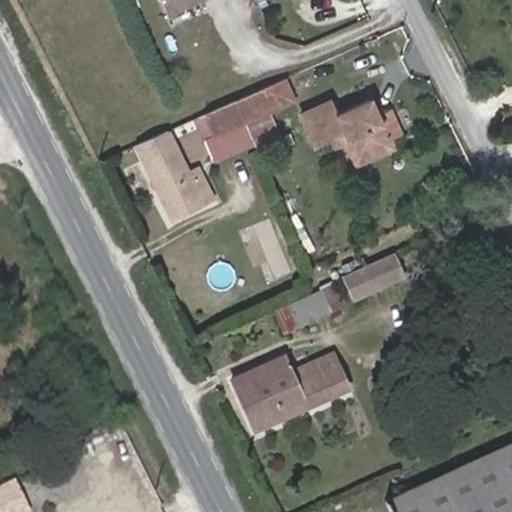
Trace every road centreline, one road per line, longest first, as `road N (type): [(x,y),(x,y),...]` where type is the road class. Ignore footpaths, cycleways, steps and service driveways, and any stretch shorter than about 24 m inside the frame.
road 1 (primary): [(0,71),(219,511)]
road 2 (unclassified): [(511,207),(407,0)]
